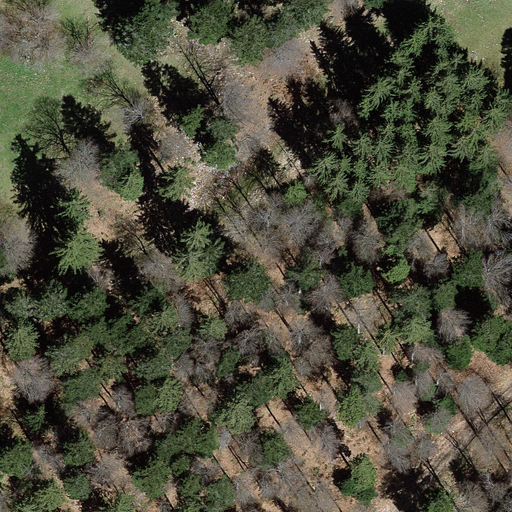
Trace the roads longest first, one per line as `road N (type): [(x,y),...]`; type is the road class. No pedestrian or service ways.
road 1 (track): [(0,302),(181,242),(223,212),(398,0)]
road 2 (track): [(511,403),(398,511)]
